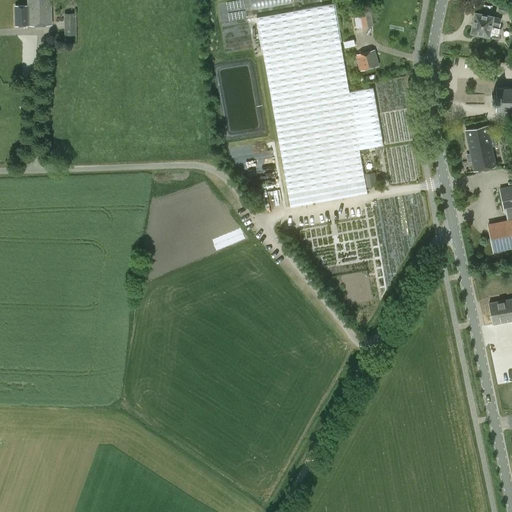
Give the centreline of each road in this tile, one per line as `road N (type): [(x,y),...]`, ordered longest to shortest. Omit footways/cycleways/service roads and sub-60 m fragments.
road 1 (unclassified): [(455,234),(438,238),(370,354),(220,176),(196,167),(0,169)]
road 2 (tertiary): [(511,508),(455,234)]
road 3 (tertiary): [(455,234),(430,103),(441,0)]
road 4 (track): [(275,511),(370,354)]
